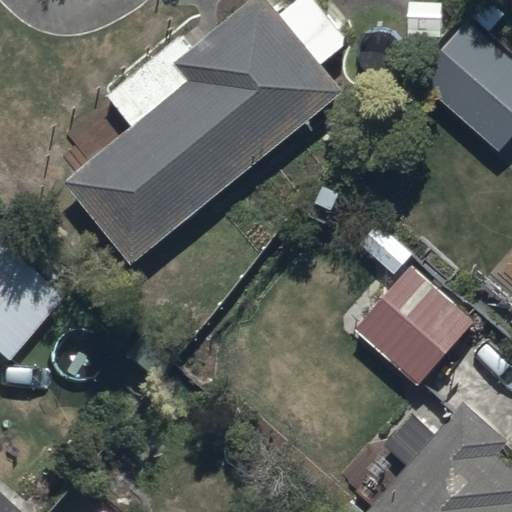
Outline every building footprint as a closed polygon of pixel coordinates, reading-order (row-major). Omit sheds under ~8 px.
[(133,259),(344,87),(323,61),(352,38),(320,0),(296,0),(283,11),(274,0),(252,0),(196,47),(183,32),(110,91),(136,123),(68,179),(133,259)] [(511,57),(466,19),(419,76),(506,149),(511,141),(511,57)] [(0,240),(0,352),(8,360),(64,295),(0,240)] [(414,263),(359,326),(423,383),(478,318),(414,263)] [(511,438),(511,436),(465,398),(370,511),(371,511),(511,511),(511,460),(501,451),(511,438)] [(0,511),(23,511),(0,490),(0,511)]
